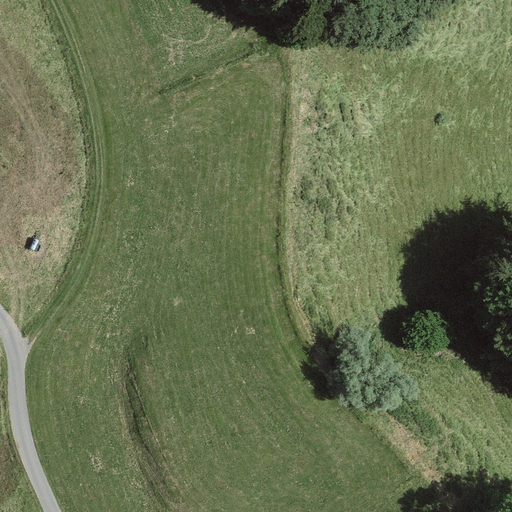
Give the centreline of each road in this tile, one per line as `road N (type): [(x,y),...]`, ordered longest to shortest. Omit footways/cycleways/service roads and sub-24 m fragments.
road 1 (track): [(57,0),(76,39),(99,136),(94,215),(74,279),(17,355)]
road 2 (residential): [(0,318),(17,355),(18,424),(54,511)]
